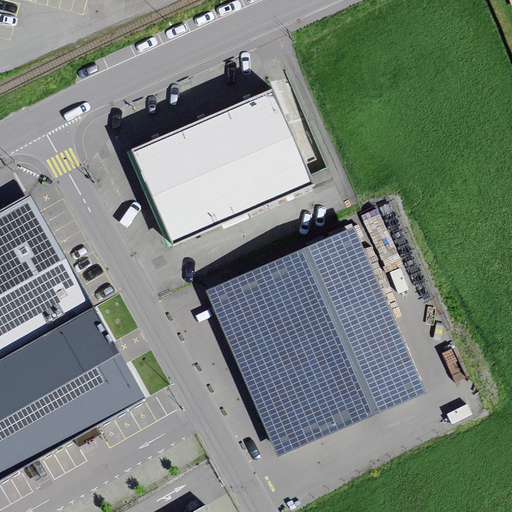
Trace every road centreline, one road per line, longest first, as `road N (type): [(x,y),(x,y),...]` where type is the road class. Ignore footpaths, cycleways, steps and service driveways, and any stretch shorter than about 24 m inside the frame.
road 1 (unclassified): [(41,122),(263,511)]
road 2 (unclassified): [(41,122),(306,0)]
road 3 (unknown): [(262,509),(448,401)]
